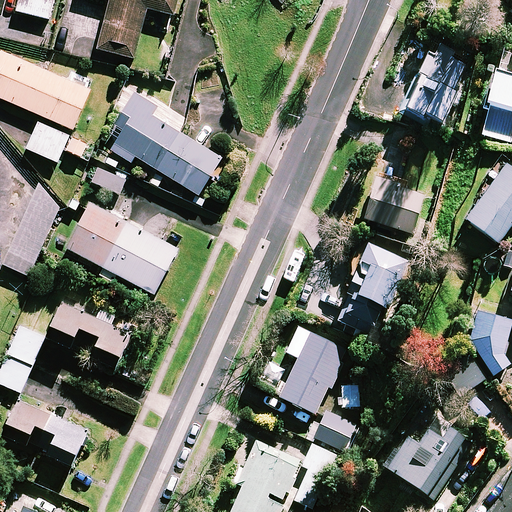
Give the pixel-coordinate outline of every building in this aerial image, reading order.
[(0,0),(0,13),(2,5),(16,9),(15,12),(47,20),(52,0),(0,0)] [(174,0),(107,0),(95,50),(131,59),(144,9),(171,16),(174,0)] [(511,0),(502,0),(505,7),(508,6),(511,16),(511,0)] [(430,42),(401,108),(418,116),(420,113),(440,122),(464,66),(449,59),(452,52),(430,42)] [(87,91),(0,52),(0,99),(70,130),(87,91)] [(511,76),(489,71),(479,109),(486,110),(480,135),(508,143),(511,127),(511,76)] [(155,105),(133,92),(114,122),(122,127),(108,150),(130,164),(134,157),(195,195),(218,158),(148,115),(155,105)] [(85,144),(36,123),(25,149),(56,163),(61,150),(79,157),(85,144)] [(511,165),(510,168),(503,163),(463,220),(495,243),(511,220),(511,165)] [(127,182),(96,167),(88,182),(120,197),(127,182)] [(405,181),(370,172),(358,219),(410,232),(420,195),(403,191),(405,181)] [(0,264),(27,276),(57,207),(36,183),(0,261),(0,264)] [(175,249),(88,204),(64,249),(152,294),(175,249)] [(403,260),(362,244),(342,293),(348,295),(337,322),(367,334),(391,274),(397,276),(403,260)] [(130,333),(61,303),(46,338),(115,368),(130,333)] [(490,375),(496,375),(508,319),(472,312),(466,346),(490,375)] [(42,339),(17,328),(0,367),(0,386),(18,394),(42,339)] [(347,351),(302,330),(290,356),(294,358),(276,396),(313,414),(326,387),(329,388),(347,351)] [(473,361),(454,373),(466,391),(485,378),(473,361)] [(368,383),(339,385),(341,408),(370,406),(368,383)] [(88,434),(18,402),(2,436),(73,468),(88,434)] [(361,428),(323,411),(311,437),(349,454),(361,428)] [(468,444),(429,417),(389,476),(428,503),(468,444)] [(281,511),(284,506),(264,497),(266,492),(281,499),(284,492),(286,493),(290,495),(298,476),(295,475),(299,463),(250,442),(233,483),(239,485),(227,511),(281,511)] [(337,456),(309,444),(299,467),(304,469),(291,500),(315,510),(337,456)] [(0,511),(29,511),(0,498),(0,499),(0,511)]
